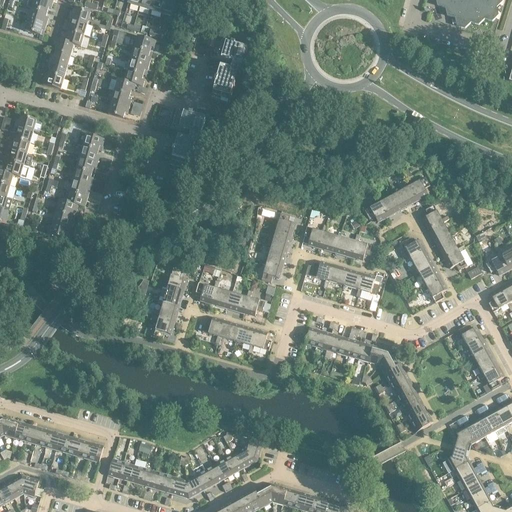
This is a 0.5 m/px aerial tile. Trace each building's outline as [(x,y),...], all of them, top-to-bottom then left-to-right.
[(29,0),(27,8),(32,10),(47,14),(48,9),(51,10),(53,4),(40,0),(29,0)] [(129,0),(128,5),(140,8),(141,0),(129,0)] [(141,0),(140,8),(151,11),(154,0),(141,0)] [(154,0),(151,11),(162,14),(166,0),(154,0)] [(178,0),(166,0),(162,14),(174,18),(178,0)] [(455,19),(457,27),(465,29),(471,23),(479,26),(485,20),(492,22),(499,16),(497,9),(502,3),(501,0),(436,0),(438,7),(445,9),(447,17),(455,19)] [(191,3),(184,1),(181,12),(188,14),(191,3)] [(47,14),(32,10),(29,21),(47,26),(48,20),(46,19),(47,14)] [(71,14),(69,20),(87,26),(91,14),(75,10),(74,15),(71,14)] [(87,26),(69,20),(67,27),(70,28),(69,32),(84,37),(87,26)] [(47,26),(29,21),(25,32),(40,37),(42,31),(45,32),(47,26)] [(84,37),(69,32),(67,37),(65,37),(63,43),(74,46),(74,47),(81,49),(84,37)] [(138,38),(135,50),(150,54),(151,49),(154,50),(156,43),(138,38)] [(63,43),(56,41),(54,48),(57,48),(55,53),(71,57),(74,47),(74,46),(63,43)] [(215,42),(213,50),(210,57),(210,58),(227,63),(225,69),(221,68),(217,81),(216,81),(215,84),(216,85),(210,105),(211,106),(211,105),(227,109),(227,110),(228,110),(234,90),(235,90),(236,86),(235,86),(237,76),(240,77),(243,67),(241,66),(245,50),(235,47),(236,45),(232,44),(232,46),(215,41),(215,42)] [(150,54),(135,50),(131,61),(149,66),(151,59),(153,55),(150,54)] [(71,57),(55,53),(54,58),(51,57),(49,63),(67,69),(71,57)] [(149,66),(131,61),(128,72),(143,77),(145,71),(148,72),(149,66)] [(67,69),(49,63),(47,70),(50,71),(49,75),(64,80),(67,69)] [(143,77),(128,72),(125,83),(136,87),(143,89),(145,82),(142,81),(143,77)] [(64,80),(49,75),(47,80),(45,80),(43,86),(61,91),(64,80)] [(118,81),(114,93),(130,97),(131,92),(134,93),(136,87),(125,83),(118,81)] [(130,97),(114,93),(111,104),(129,109),(131,103),(128,102),(130,97)] [(129,109),(111,104),(108,115),(123,120),(125,114),(128,115),(129,109)] [(190,116),(173,111),(173,112),(168,128),(185,133),(183,139),(179,138),(175,151),(174,151),(173,155),(174,155),(168,176),(169,176),(169,175),(185,180),(186,181),(191,160),(193,160),(194,157),(192,157),(195,147),(198,148),(201,137),(198,136),(203,120),(193,117),(193,116),(190,115),(190,116)] [(17,122),(15,128),(33,133),(37,122),(21,117),(20,122),(17,122)] [(33,133),(15,128),(12,139),(30,144),(33,133)] [(84,147),(99,152),(101,153),(105,141),(89,137),(90,134),(82,131),(78,146),(84,147)] [(30,144),(12,139),(11,144),(9,151),(27,156),(30,144)] [(99,152),(84,147),(80,159),(98,164),(100,157),(97,157),(99,152)] [(33,157),(27,156),(9,151),(7,157),(6,162),(27,168),(29,168),(33,157)] [(98,164),(80,159),(77,170),(92,174),(94,169),(96,170),(98,164)] [(6,162),(5,162),(4,162),(3,163),(3,165),(3,166),(4,166),(3,173),(2,173),(14,176),(24,179),(27,168),(6,162)] [(92,174),(77,170),(74,181),(92,186),(94,180),(91,179),(92,174)] [(0,184),(10,187),(14,176),(2,173),(3,173),(0,171),(0,184)] [(409,180),(407,181),(418,202),(424,199),(424,198),(428,196),(425,190),(430,187),(426,179),(412,187),(409,180)] [(92,186),(74,181),(71,193),(88,198),(90,193),(92,186)] [(418,202),(407,181),(405,182),(409,188),(395,196),(403,209),(412,205),(412,206),(418,202)] [(10,187),(0,184),(0,196),(7,198),(10,187)] [(71,193),(67,203),(67,204),(78,207),(85,209),(88,198),(71,193)] [(13,200),(7,198),(0,196),(0,208),(4,210),(10,211),(13,200)] [(403,209),(395,196),(382,203),(379,197),(377,197),(388,219),(395,215),(394,214),(403,209)] [(388,219),(377,197),(375,198),(379,205),(365,212),(370,220),(375,217),(378,223),(382,221),(382,222),(388,219)] [(60,201),(57,213),(72,217),(74,213),(77,213),(78,207),(67,204),(67,203),(60,201)] [(442,221),(434,207),(426,212),(428,217),(423,220),(425,224),(424,225),(428,231),(449,219),(448,218),(442,221)] [(72,217),(57,213),(54,224),(72,229),(74,223),(71,222),(72,217)] [(270,228),(270,230),(292,237),(294,230),(293,230),(294,225),(288,223),(290,217),(281,215),(277,230),(270,228)] [(450,221),(449,219),(428,231),(431,236),(432,236),(437,245),(451,238),(444,224),(450,221)] [(357,221),(352,225),(355,230),(360,227),(357,221)] [(72,229),(54,224),(50,236),(66,240),(67,235),(70,236),(72,229)] [(322,233),(307,229),(304,238),(310,240),(309,245),(309,246),(313,247),(313,248),(319,250),(326,227),(324,226),(322,233)] [(328,227),(326,227),(319,250),(326,252),(327,251),(336,254),(340,238),(326,234),(328,227)] [(292,237),(270,230),(269,232),(276,234),(272,248),(287,253),(289,243),(290,243),(292,237)] [(355,242),(340,238),(336,254),(346,256),(346,257),(352,259),(359,236),(357,235),(355,242)] [(360,237),(359,236),(352,259),(359,261),(359,260),(364,261),(365,255),(371,257),(374,248),(359,243),(360,237)] [(458,251),(451,238),(437,245),(442,254),(441,254),(444,260),(465,249),(464,247),(458,251)] [(499,238),(494,240),(498,246),(502,244),(499,238)] [(414,245),(411,239),(402,244),(409,258),(404,261),(405,263),(425,251),(422,245),(421,246),(419,241),(414,245)] [(287,253),(272,248),(268,262),(261,261),(260,262),(283,269),(285,263),(284,262),(287,253)] [(466,251),(465,249),(444,260),(447,266),(448,266),(451,270),(456,267),(459,272),(468,268),(460,254),(466,251)] [(511,251),(503,256),(500,250),(498,251),(510,272),(511,270),(511,251)] [(429,257),(425,251),(405,263),(406,264),(411,261),(419,274),(433,267),(428,258),(429,257)] [(510,272),(498,251),(496,252),(500,258),(486,265),(491,274),(496,271),(499,277),(503,275),(504,276),(510,272)] [(283,269),(260,262),(260,264),(266,266),(262,281),(271,284),(273,278),(279,280),(280,275),(281,276),(283,269)] [(325,265),(321,264),(319,270),(313,268),(311,277),(326,282),(324,288),(326,289),(332,266),(325,264),(325,265)] [(205,265),(203,271),(214,274),(213,276),(219,278),(221,270),(205,265)] [(339,268),(332,266),(326,289),(327,289),(329,283),(344,287),(348,272),(339,269),(339,268)] [(438,276),(433,267),(419,274),(426,288),(420,291),(421,293),(442,281),(439,275),(438,276)] [(479,268),(468,274),(469,276),(471,281),(482,275),(479,268)] [(162,283),(161,285),(184,292),(186,285),(185,285),(186,280),(181,279),(182,273),(173,270),(169,285),(162,283)] [(358,274),(348,272),(344,287),(358,291),(356,298),(358,298),(365,275),(358,273),(358,274)] [(371,277),(365,275),(358,298),(360,299),(362,292),(377,296),(380,287),(374,285),(376,280),(371,278),(371,277)] [(137,289),(136,295),(142,296),(143,291),(146,291),(149,282),(143,280),(137,289)] [(445,287),(442,281),(421,293),(422,294),(428,291),(436,305),(444,300),(441,295),(447,291),(444,288),(445,287)] [(214,289),(199,285),(196,294),(202,296),(200,301),(205,303),(205,304),(211,306),(218,283),(216,282),(214,289)] [(220,283),(218,283),(211,306),(218,308),(218,307),(228,309),(232,294),(218,290),(220,283)] [(184,292),(161,285),(161,287),(168,289),(163,303),(178,308),(181,298),(182,299),(184,292)] [(511,303),(511,285),(507,288),(506,287),(500,290),(511,311),(511,307),(510,304),(511,303)] [(511,311),(500,290),(494,294),(495,295),(491,297),(494,302),(489,305),(493,314),(507,306),(510,312),(511,311)] [(247,298),(232,294),(228,309),(237,312),(237,313),(244,315),(251,292),(249,292),(247,298)] [(252,293),(251,292),(244,315),(250,317),(251,316),(255,317),(257,311),(263,313),(265,304),(251,299),(252,293)] [(178,308),(163,303),(159,318),(152,316),(152,318),(175,325),(177,318),(176,318),(178,308)] [(175,325),(152,318),(151,319),(158,321),(154,337),(163,339),(165,334),(171,336),(172,331),(173,331),(175,325)] [(218,321),(213,319),(211,325),(205,324),(203,333),(218,338),(216,344),(218,345),(225,322),(218,320),(218,321)] [(231,324),(225,322),(218,345),(219,345),(221,339),(236,343),(241,327),(231,325),(231,324)] [(250,330),(241,327),(236,343),(250,347),(248,354),(250,354),(257,331),(250,329),(250,330)] [(470,332),(467,327),(459,332),(466,345),(460,348),(461,350),(482,338),(479,332),(477,333),(475,329),(470,332)] [(314,331),(310,330),(305,345),(316,348),(321,332),(314,330),(314,331)] [(264,333),(257,331),(250,354),(252,355),(254,348),(269,352),(272,343),(266,341),(268,335),(263,334),(264,333)] [(327,334),(321,332),(316,348),(327,351),(331,336),(327,335),(327,334)] [(335,337),(331,336),(327,351),(337,354),(342,338),(335,336),(335,337)] [(349,340),(342,338),(337,354),(348,357),(352,342),(348,341),(349,340)] [(485,345),(482,338),(461,350),(462,352),(468,348),(475,362),(489,354),(484,345),(485,345)] [(356,343),(352,342),(348,357),(358,360),(363,344),(357,342),(356,343)] [(370,346),(363,344),(358,360),(370,364),(374,348),(369,347),(370,346)] [(378,350),(374,348),(370,364),(379,366),(390,353),(387,351),(379,349),(378,350)] [(392,355),(390,353),(379,366),(384,375),(398,367),(395,363),(396,363),(392,355)] [(494,363),(489,354),(475,362),(483,375),(477,378),(478,380),(498,368),(495,362),(494,363)] [(400,371),(398,367),(384,375),(389,385),(404,377),(401,371),(400,371)] [(502,374),(498,368),(478,380),(479,381),(485,378),(492,392),(501,387),(498,382),(503,379),(501,375),(502,374)] [(408,383),(404,377),(389,385),(395,395),(409,387),(406,383),(408,383)] [(411,391),(409,387),(395,395),(400,404),(415,396),(412,390),(411,391)] [(418,402),(415,396),(400,404),(405,414),(419,406),(417,403),(418,402)] [(511,416),(506,406),(504,402),(502,397),(496,401),(499,405),(501,404),(503,408),(496,412),(505,428),(511,424),(511,416)] [(421,410),(419,406),(405,414),(411,424),(425,415),(422,409),(421,410)] [(489,411),(486,406),(481,409),(495,434),(505,428),(496,412),(489,416),(487,412),(489,411)] [(497,438),(495,434),(481,409),(476,412),(479,416),(481,415),(483,419),(476,423),(485,439),(487,444),(497,438)] [(429,421),(425,415),(411,424),(416,434),(430,426),(428,422),(429,421)] [(485,439),(476,423),(469,427),(467,423),(469,422),(466,417),(461,420),(464,425),(466,429),(475,444),(485,439)] [(14,421),(2,418),(4,436),(14,439),(18,423),(14,422),(14,421)] [(23,425),(18,423),(14,439),(25,442),(30,426),(23,424),(23,425)] [(36,428),(30,426),(25,442),(35,445),(40,430),(36,429),(36,428)] [(475,444),(466,429),(456,435),(458,438),(455,451),(452,459),(448,461),(454,472),(470,463),(467,459),(468,456),(471,446),(475,444)] [(44,431),(40,430),(35,445),(46,448),(51,432),(44,430),(44,431)] [(57,434),(51,432),(46,448),(57,451),(61,436),(57,435),(57,434)] [(65,437),(61,436),(57,451),(68,454),(72,438),(66,436),(65,437)] [(79,440),(72,438),(68,454),(78,457),(82,442),(79,441),(79,440)] [(247,440),(244,449),(253,465),(255,463),(259,458),(263,444),(247,440)] [(86,443),(82,442),(78,457),(89,460),(93,444),(86,442),(86,443)] [(104,448),(93,444),(89,460),(100,464),(104,448)] [(253,465),(244,449),(235,455),(243,469),(247,467),(248,467),(253,465)] [(243,469),(235,455),(225,460),(233,476),(239,472),(239,471),(243,469)] [(429,457),(424,460),(428,467),(433,464),(429,457)] [(124,464),(113,460),(113,461),(109,476),(113,477),(113,478),(119,480),(124,464)] [(233,476),(225,460),(215,466),(223,480),(227,478),(227,479),(233,476)] [(484,468),(481,463),(476,466),(478,468),(474,470),(470,463),(454,472),(460,481),(484,468)] [(127,464),(124,464),(119,480),(126,482),(127,481),(130,482),(135,466),(127,464)] [(145,469),(135,466),(130,482),(134,483),(134,484),(141,486),(145,469)] [(223,480),(215,466),(205,471),(214,486),(220,483),(219,482),(223,480)] [(487,473),(484,468),(460,481),(465,491),(481,483),(477,476),(481,474),(482,476),(487,473)] [(156,472),(145,469),(141,486),(147,488),(148,487),(151,488),(156,472)] [(214,486),(205,471),(196,477),(203,491),(208,489),(214,486)] [(166,475),(156,472),(151,488),(155,489),(155,490),(162,492),(166,475)] [(178,479),(166,475),(162,492),(168,494),(169,493),(173,494),(178,479)] [(203,491),(196,477),(187,481),(189,499),(192,499),(200,494),(199,493),(203,491)] [(24,495),(22,478),(19,478),(15,481),(16,481),(12,484),(19,498),(24,495)] [(25,478),(22,478),(24,495),(35,498),(38,489),(39,482),(25,478)] [(187,481),(178,479),(173,494),(178,496),(177,497),(186,499),(189,499),(187,481)] [(495,488),(492,482),(487,485),(488,488),(485,490),(481,483),(465,491),(471,501),(495,488)] [(19,498),(12,484),(7,486),(7,485),(1,489),(9,503),(19,498)] [(272,503),(271,486),(268,486),(256,493),(264,507),(272,503)] [(274,486),(271,486),(272,503),(283,506),(287,489),(283,488),(282,488),(274,486)] [(498,493),(495,488),(471,501),(476,511),(492,503),(488,496),(492,494),(493,496),(498,493)] [(0,508),(9,503),(1,489),(0,489),(0,508)] [(299,493),(287,489),(283,506),(294,509),(299,493)] [(256,493),(255,491),(245,497),(253,511),(256,511),(264,507),(256,493)] [(304,511),(309,496),(299,493),(294,509),(303,511),(304,511)] [(316,511),(320,499),(309,496),(304,511),(316,511)] [(253,511),(245,497),(236,502),(241,511),(253,511)] [(328,511),(331,502),(320,499),(316,511),(328,511)] [(241,511),(236,502),(226,507),(228,511),(241,511)] [(345,506),(331,502),(328,511),(342,511),(347,508),(345,506)] [(494,507),(492,503),(476,511),(499,511),(493,509),(492,507),(494,507)]
